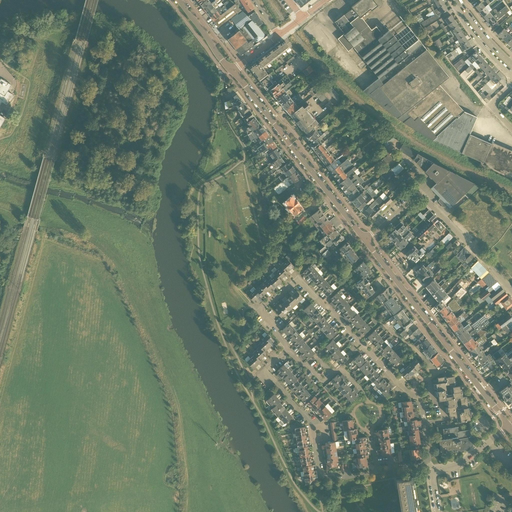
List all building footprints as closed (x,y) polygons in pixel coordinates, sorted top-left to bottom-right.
[(211,4),(215,0),(206,0),(200,4),(204,8),(211,3),(211,4)] [(214,8),(218,5),(217,5),(218,4),(217,3),(220,0),(215,0),(211,4),(211,3),(204,8),(207,13),(214,7),(214,8)] [(433,141),(461,153),(470,134),(477,117),(464,112),(463,111),(456,118),(432,92),(439,85),(449,77),(418,39),(404,50),(389,31),(390,30),(387,26),(384,29),(386,32),(383,35),(380,32),(376,26),(371,30),(368,26),(362,18),(361,18),(360,17),(370,9),(371,10),(377,5),(373,0),(360,0),(352,7),(353,8),(344,15),(335,22),(344,34),(338,39),(348,51),(354,47),(378,78),(363,91),(386,110),(397,118),(403,123),(433,141)] [(438,8),(445,5),(442,0),(440,0),(435,3),(438,8)] [(251,2),(243,7),(246,10),(248,12),(245,14),(247,16),(254,11),(253,9),(254,8),(251,2)] [(479,12),(485,7),(481,2),(475,7),(479,12)] [(218,12),(225,5),(224,4),(219,7),(218,5),(214,8),(214,7),(207,13),(210,17),(217,11),(218,12)] [(243,12),(237,6),(235,4),(230,8),(220,15),(213,21),(219,28),(231,19),(240,30),(252,21),(247,16),(245,14),(243,12)] [(213,21),(220,15),(219,13),(227,7),(225,5),(218,12),(217,11),(210,17),(213,21)] [(423,27),(428,24),(439,18),(437,15),(441,13),(441,14),(448,10),(445,5),(438,8),(435,10),(432,12),(427,15),(429,18),(424,21),(421,23),(423,27)] [(328,6),(324,10),(327,14),(332,11),(328,6)] [(497,22),(496,21),(509,10),(506,6),(498,12),(496,14),(493,17),(487,21),(491,26),(497,22)] [(483,17),(489,12),(485,7),(479,12),(483,17)] [(252,20),(259,27),(263,24),(257,13),(256,14),(254,11),(247,16),(252,21),(252,20)] [(487,21),(493,17),(489,12),(483,17),(487,21)] [(448,25),(454,20),(451,15),(444,19),(448,25)] [(259,27),(252,20),(252,21),(240,30),(228,39),(241,55),(268,35),(267,35),(259,27)] [(451,30),(458,26),(454,20),(448,25),(451,30)] [(453,36),(455,35),(461,31),(458,26),(451,30),(449,31),(453,36)] [(503,39),(508,34),(503,29),(498,34),(503,39)] [(458,40),(464,36),(461,31),(455,35),(458,40)] [(507,43),(511,38),(511,37),(508,34),(503,39),(507,43)] [(462,45),(468,41),(464,36),(458,40),(460,42),(456,45),(455,44),(453,45),(456,49),(462,45)] [(281,44),(286,50),(290,48),(285,41),(281,44)] [(462,45),(465,50),(471,47),(468,41),(462,45)] [(282,53),(286,50),(281,44),(277,47),(282,53)] [(278,57),(282,53),(277,47),(273,50),(278,57)] [(274,60),(278,57),(273,50),(269,53),(274,60)] [(474,61),(480,56),(476,51),(467,59),(472,64),(474,61)] [(270,63),(274,60),(269,53),(265,56),(270,63)] [(266,66),(270,63),(265,56),(261,59),(266,66)] [(479,66),(484,60),(480,56),(474,61),(479,66)] [(263,68),(266,66),(261,59),(258,62),(263,68)] [(483,70),(488,65),(484,60),(479,66),(483,70)] [(266,72),(263,68),(258,62),(256,63),(250,68),(253,72),(254,72),(257,76),(256,77),(260,81),(269,73),(270,74),(270,73),(268,70),(266,72)] [(470,66),(465,70),(468,73),(474,67),(471,64),(469,66),(470,66)] [(487,75),(493,69),(488,65),(483,70),(487,75)] [(313,71),(310,66),(303,72),(306,76),(313,71)] [(491,79),(497,74),(493,69),(487,75),(491,79)] [(273,78),(270,74),(269,73),(260,81),(261,83),(261,84),(262,85),(263,85),(263,86),(273,78)] [(497,74),(491,79),(489,82),(493,86),(495,84),(496,84),(501,79),(497,74)] [(273,78),(263,86),(264,86),(263,87),(264,88),(265,88),(267,90),(277,83),(273,78)] [(273,95),(287,84),(282,78),(278,81),(280,83),(270,90),(274,95),(273,95)] [(2,102),(3,103),(7,105),(7,104),(10,99),(11,100),(14,95),(13,95),(8,91),(12,85),(1,79),(0,80),(0,94),(4,97),(2,102)] [(277,99),(286,92),(284,90),(285,89),(285,90),(291,85),(289,82),(287,84),(273,95),(277,99)] [(282,105),(290,98),(289,97),(292,95),(289,90),(286,92),(277,99),(282,105)] [(239,110),(245,105),(237,94),(233,97),(235,99),(234,99),(226,102),(228,108),(236,106),(236,107),(239,110)] [(285,110),(285,109),(301,96),(299,94),(293,99),(292,100),(291,98),(290,98),(282,105),(281,105),(285,110)] [(303,100),(303,99),(301,96),(285,109),(288,112),(303,100)] [(302,106),(306,103),(303,100),(288,112),(290,115),(302,106)] [(242,117),(250,111),(245,105),(239,110),(242,117)] [(310,116),(308,113),(306,110),(310,107),(308,105),(304,108),(302,106),(290,115),(296,122),(297,123),(299,126),(302,130),(303,129),(307,134),(311,130),(318,123),(315,119),(313,120),(310,116)] [(246,123),(255,117),(250,111),(242,117),(246,123)] [(255,129),(260,124),(255,117),(246,123),(245,124),(246,127),(246,129),(246,130),(248,135),(251,133),(250,132),(253,130),(255,129)] [(312,142),(322,134),(320,131),(317,133),(316,130),(318,129),(317,127),(320,125),(318,123),(311,130),(312,131),(308,134),(308,135),(306,137),(307,137),(306,137),(306,138),(307,139),(308,140),(309,139),(309,140),(310,139),(312,142)] [(258,136),(265,131),(260,124),(255,129),(257,131),(255,133),(253,135),(256,138),(258,136)] [(262,141),(269,135),(265,131),(258,136),(256,138),(253,141),(255,143),(260,139),(262,141)] [(324,142),(321,138),(328,133),(327,131),(322,134),(312,142),(310,144),(312,145),(311,146),(311,147),(313,149),(314,150),(324,142)] [(511,152),(470,134),(461,153),(481,161),(511,175),(511,152)] [(266,147),(273,141),(269,135),(262,141),(260,142),(262,145),(257,149),(260,153),(267,148),(266,147)] [(384,140),(388,145),(395,140),(390,136),(384,140)] [(328,148),(328,147),(325,144),(326,144),(325,143),(326,142),(326,143),(327,143),(329,141),(327,139),(324,142),(314,150),(316,152),(316,153),(317,155),(318,155),(328,148)] [(266,156),(277,148),(276,146),(273,141),(266,147),(267,148),(268,150),(265,152),(266,153),(263,155),(265,157),(266,156)] [(332,153),(330,150),(330,149),(329,148),(330,148),(331,148),(333,147),(331,145),(328,147),(328,148),(318,155),(320,158),(320,159),(321,160),(322,160),(322,161),(332,153)] [(389,154),(391,153),(386,147),(382,150),(387,156),(389,154)] [(272,163),(280,157),(279,155),(282,154),(278,148),(277,148),(266,156),(271,162),(272,163)] [(336,159),(336,158),(334,155),(333,154),(334,153),(335,154),(337,152),(336,150),(332,153),(322,161),(324,163),(324,164),(325,166),(326,165),(327,166),(336,159)] [(340,164),(338,161),(337,163),(336,162),(345,155),(343,153),(336,158),(336,159),(327,166),(328,168),(328,170),(329,172),(331,171),(331,172),(340,164)] [(387,156),(381,160),(385,165),(393,159),(389,154),(387,156)] [(425,172),(433,163),(417,154),(413,161),(425,172)] [(273,174),(274,173),(278,170),(277,169),(282,165),(282,164),(284,162),(280,157),(272,163),(275,167),(270,171),(273,174)] [(335,177),(345,170),(343,167),(350,161),(347,159),(340,164),(331,172),(333,174),(332,174),(332,175),(333,177),(334,177),(335,177)] [(278,170),(274,173),(276,175),(279,172),(279,173),(280,172),(282,174),(283,174),(283,173),(292,166),(293,166),(292,166),(292,165),(292,164),(291,163),(290,163),(289,164),(288,165),(287,163),(278,170)] [(436,183),(449,171),(433,163),(425,172),(436,183)] [(283,174),(282,174),(279,177),(282,182),(284,180),(296,171),(292,166),(283,173),(283,174)] [(396,176),(402,170),(404,169),(401,166),(394,173),(396,176)] [(339,183),(347,177),(356,170),(354,167),(347,172),(345,170),(335,177),(336,178),(335,178),(335,179),(336,181),(337,181),(338,181),(339,183)] [(382,176),(386,180),(394,173),(391,170),(382,176)] [(273,188),(278,195),(279,195),(282,192),(294,183),(301,177),(296,171),(284,180),(282,182),(273,188)] [(407,179),(411,175),(406,171),(402,175),(407,180),(407,179)] [(475,184),(449,171),(436,183),(431,189),(440,198),(438,200),(438,202),(440,202),(442,203),(441,203),(441,207),(445,207),(447,205),(450,208),(453,205),(475,184)] [(359,178),(355,173),(349,178),(347,177),(339,183),(338,184),(343,190),(360,177),(359,177),(359,178)] [(347,195),(358,186),(357,184),(359,182),(358,181),(361,179),(360,177),(343,190),(345,192),(344,193),(345,194),(347,194),(347,195)] [(367,185),(366,186),(363,188),(362,187),(360,188),(358,186),(347,195),(350,198),(350,199),(350,200),(351,200),(352,200),(368,187),(367,185)] [(369,191),(367,189),(369,187),(368,187),(352,200),(357,207),(371,194),(369,191)] [(357,207),(359,210),(372,198),(376,194),(379,192),(376,189),(374,191),(371,194),(357,207)] [(289,210),(298,202),(293,196),(284,203),(288,208),(287,209),(289,210)] [(366,217),(369,215),(384,201),(380,196),(369,206),(362,212),(366,217)] [(382,211),(387,206),(386,205),(391,199),(388,197),(384,201),(369,215),(373,219),(382,211)] [(362,212),(369,206),(367,205),(370,203),(374,200),(372,198),(359,210),(362,212)] [(298,202),(289,210),(290,212),(291,211),(294,215),(297,213),(298,215),(299,215),(301,213),(302,212),(300,210),(303,208),(298,202)] [(425,217),(431,212),(426,207),(420,212),(425,217)] [(312,223),(323,214),(319,209),(312,215),(309,218),(311,221),(312,223)] [(431,212),(425,217),(430,222),(431,222),(435,218),(436,217),(434,215),(431,212)] [(320,229),(329,221),(323,214),(312,223),(318,230),(320,229)] [(325,237),(335,229),(329,221),(320,229),(322,232),(321,232),(325,237)] [(435,225),(431,221),(416,236),(420,240),(435,225)] [(439,222),(435,226),(441,232),(445,228),(440,221),(439,222)] [(387,236),(389,237),(392,240),(405,228),(403,225),(401,227),(398,224),(394,228),(395,229),(387,236)] [(396,245),(405,236),(403,234),(408,230),(405,228),(392,240),(396,245)] [(324,247),(340,234),(339,234),(340,232),(338,231),(337,231),(335,229),(325,237),(319,241),(324,247)] [(405,236),(396,245),(401,249),(408,243),(408,242),(409,241),(408,239),(412,235),(410,232),(405,236)] [(319,250),(325,257),(330,253),(327,249),(334,243),(336,245),(344,239),(343,238),(344,238),(343,236),(341,235),(341,236),(340,234),(324,247),(319,250)] [(339,257),(344,253),(351,248),(351,247),(349,245),(349,244),(348,243),(347,243),(346,242),(339,248),(341,251),(340,253),(338,256),(339,257)] [(410,260),(412,262),(413,262),(414,262),(415,262),(416,261),(425,252),(422,248),(418,251),(414,247),(410,251),(409,250),(405,254),(405,256),(407,258),(409,258),(410,257),(411,258),(410,260)] [(471,254),(464,248),(464,247),(455,256),(462,263),(465,260),(471,254)] [(358,258),(355,254),(351,248),(344,253),(348,257),(346,259),(348,261),(350,260),(351,262),(348,266),(350,268),(354,264),(352,263),(354,261),(356,264),(360,261),(358,258)] [(429,258),(435,252),(432,250),(426,255),(429,258)] [(474,257),(471,254),(465,260),(468,263),(474,257)] [(287,259),(284,263),(290,270),(294,266),(287,259)] [(354,271),(351,273),(353,274),(355,272),(356,272),(357,271),(360,273),(366,267),(368,266),(367,264),(366,263),(364,263),(363,261),(355,269),(354,271)] [(420,276),(425,272),(429,268),(430,268),(435,263),(433,261),(427,266),(425,264),(416,271),(415,272),(416,273),(418,273),(420,276)] [(478,261),(470,268),(481,279),(488,272),(478,261)] [(280,266),(280,267),(280,266),(286,273),(287,273),(290,270),(284,263),(280,266)] [(307,275),(314,269),(312,266),(314,265),(312,263),(304,271),(307,275)] [(283,277),(287,273),(286,273),(280,266),(280,267),(277,270),(283,277)] [(365,277),(366,276),(371,271),(369,270),(370,269),(369,268),(369,267),(368,266),(366,267),(360,273),(359,274),(363,279),(365,277)] [(316,267),(314,269),(307,275),(311,278),(318,272),(319,270),(316,267)] [(425,272),(420,276),(424,281),(426,280),(432,276),(432,275),(434,274),(429,268),(425,272)] [(273,273),(275,275),(280,280),(283,277),(277,270),(273,273)] [(314,282),(321,276),(318,272),(311,278),(314,282)] [(497,282),(494,278),(488,272),(481,279),(477,282),(482,288),(486,285),(489,288),(491,287),(497,282)] [(282,282),(280,280),(275,275),(272,278),(278,285),(282,282)] [(317,286),(324,279),(321,276),(314,282),(317,286)] [(362,289),(363,289),(368,284),(369,283),(369,282),(368,280),(367,280),(366,280),(365,277),(363,279),(361,281),(360,280),(358,282),(359,283),(357,283),(362,289)] [(274,288),(278,285),(272,278),(268,281),(274,288)] [(320,289),(327,283),(324,279),(317,286),(320,289)] [(439,287),(440,286),(444,282),(442,280),(438,284),(433,279),(425,286),(432,294),(439,287)] [(271,292),(274,288),(268,281),(265,285),(264,285),(269,290),(271,292)] [(495,291),(501,287),(497,282),(491,287),(495,291)] [(263,283),(259,286),(266,293),(269,290),(264,285),(265,285),(263,283)] [(324,293),(331,286),(327,283),(320,289),(324,293)] [(363,289),(368,296),(374,292),(368,284),(363,289)] [(439,302),(446,294),(444,291),(448,286),(446,284),(441,288),(440,286),(439,287),(432,294),(439,302)] [(262,296),(266,293),(259,286),(256,289),(262,296)] [(327,296),(328,296),(334,290),(331,286),(324,293),(327,296)] [(462,287),(455,294),(460,299),(467,292),(462,287)] [(491,295),(489,296),(493,301),(499,296),(504,291),(501,287),(495,291),(491,294),(491,295)] [(258,300),(262,296),(256,289),(252,293),(258,300)] [(380,303),(383,300),(390,295),(386,289),(376,297),(380,303)] [(483,301),(489,296),(491,295),(491,294),(487,290),(482,294),(479,296),(483,301)] [(293,294),(299,301),(303,298),(297,291),(293,294)] [(330,299),(334,302),(334,303),(341,296),(339,294),(341,293),(339,291),(330,299)] [(508,296),(504,291),(499,296),(493,301),(496,306),(500,303),(500,302),(508,296)] [(258,300),(252,293),(250,295),(248,293),(247,294),(255,303),(258,300)] [(293,294),(289,298),(296,305),(299,301),(293,294)] [(439,311),(445,305),(445,304),(446,303),(444,301),(449,296),(446,294),(439,302),(434,307),(439,311)] [(396,302),(390,295),(383,300),(384,302),(381,304),(382,305),(383,305),(386,309),(396,302)] [(337,306),(344,300),(341,296),(334,303),(337,306)] [(510,307),(511,305),(511,300),(508,296),(500,302),(500,303),(506,310),(510,307)] [(292,308),(296,305),(289,298),(286,301),(292,308)] [(344,300),(337,306),(339,308),(340,310),(347,303),(350,301),(347,298),(344,300)] [(461,308),(459,305),(454,298),(448,305),(448,306),(447,307),(445,305),(439,311),(447,322),(455,315),(453,314),(461,308)] [(289,311),(292,308),(286,301),(283,304),(282,304),(288,311),(289,311)] [(396,302),(386,309),(383,312),(386,315),(389,313),(391,316),(401,308),(396,302)] [(304,310),(307,314),(314,307),(311,303),(304,310)] [(350,308),(351,307),(347,303),(340,310),(344,313),(350,308)] [(282,304),(278,307),(285,314),(288,311),(282,304),(283,304),(282,304)] [(283,316),(285,314),(278,307),(275,310),(283,319),(284,318),(283,316)] [(307,314),(311,317),(318,311),(314,307),(307,314)] [(353,311),(350,308),(344,313),(343,314),(345,316),(344,318),(345,319),(353,311)] [(388,322),(388,321),(386,323),(390,326),(405,314),(404,313),(404,312),(404,311),(403,310),(402,310),(389,320),(389,321),(388,322)] [(319,313),(318,311),(311,317),(314,321),(321,314),(319,313)] [(356,315),(353,311),(345,319),(346,320),(347,319),(350,322),(351,321),(350,321),(356,315)] [(451,326),(465,315),(463,312),(456,318),(455,315),(447,322),(451,326)] [(314,321),(317,324),(324,318),(324,319),(324,318),(321,314),(314,321)] [(350,321),(351,321),(352,322),(354,324),(361,318),(357,314),(356,315),(350,321)] [(390,326),(394,330),(395,330),(401,325),(409,319),(407,317),(408,316),(408,315),(407,314),(406,314),(405,314),(390,326)] [(454,331),(462,325),(460,323),(468,316),(466,314),(465,315),(451,326),(454,331)] [(487,326),(486,325),(490,323),(483,315),(473,324),(470,326),(458,336),(464,343),(471,337),(474,335),(487,326)] [(502,328),(511,320),(511,317),(510,315),(498,323),(502,328)] [(327,322),(324,319),(324,318),(317,324),(320,328),(327,322)] [(354,324),(357,328),(364,321),(361,318),(354,324)] [(409,319),(401,325),(405,329),(399,334),(404,338),(411,331),(408,327),(413,322),(410,318),(409,319)] [(470,326),(473,324),(469,319),(462,325),(454,331),(458,336),(470,326)] [(357,328),(360,331),(367,325),(364,321),(357,328)] [(286,334),(293,327),(295,325),(291,322),(282,330),(286,334)] [(330,325),(328,324),(327,322),(320,328),(323,332),(330,325)] [(334,329),(332,327),(330,325),(323,332),(327,335),(334,329)] [(364,335),(365,334),(372,327),(371,325),(369,327),(367,325),(360,331),(362,333),(364,335)] [(289,337),(296,331),(293,327),(286,334),(289,337)] [(404,338),(410,344),(411,344),(423,334),(418,328),(413,333),(411,331),(404,338)] [(337,333),(335,331),(334,329),(327,335),(328,337),(327,339),(328,341),(337,333)] [(292,341),(299,334),(296,331),(289,337),(292,341)] [(378,334),(375,331),(368,337),(371,341),(378,334)] [(467,348),(484,334),(482,335),(481,333),(476,337),(474,335),(471,337),(464,343),(467,348)] [(270,344),(271,344),(272,343),(274,341),(268,334),(264,338),(265,339),(265,338),(270,344)] [(301,339),(302,339),(303,338),(299,334),(292,341),(295,344),(301,339)] [(371,341),(374,344),(381,338),(378,334),(371,341)] [(423,334),(411,344),(414,346),(415,345),(416,346),(419,343),(419,344),(426,338),(423,334)] [(470,351),(485,339),(487,338),(484,334),(467,348),(470,351)] [(265,338),(265,339),(261,342),(268,349),(272,345),(271,344),(270,344),(265,338)] [(384,342),(381,338),(374,344),(377,348),(384,342)] [(430,343),(426,338),(419,344),(419,343),(416,346),(420,351),(421,350),(424,348),(430,343)] [(305,342),(302,339),(301,339),(295,344),(294,345),(298,349),(305,342)] [(487,351),(494,346),(491,341),(488,343),(485,339),(470,351),(476,360),(487,351)] [(336,344),(333,340),(326,346),(329,350),(336,344)] [(264,352),(268,349),(261,342),(258,345),(259,347),(264,352)] [(298,349),(301,352),(308,346),(305,342),(298,349)] [(387,345),(384,342),(377,348),(381,352),(381,351),(387,345)] [(424,348),(428,352),(434,347),(430,343),(424,348)] [(339,347),(336,344),(329,350),(332,353),(332,354),(337,349),(338,349),(339,347)] [(388,345),(387,345),(381,351),(381,352),(384,355),(391,348),(388,345)] [(301,352),(304,356),(311,349),(308,346),(301,352)] [(266,354),(264,352),(259,347),(256,350),(262,357),(266,354)] [(428,352),(431,357),(438,352),(434,347),(428,352)] [(384,355),(387,358),(394,352),(391,348),(384,355)] [(501,356),(505,353),(501,348),(498,351),(497,351),(480,364),(483,369),(495,361),(494,360),(494,359),(493,358),(499,353),(501,356)] [(511,348),(507,351),(505,353),(501,356),(496,360),(497,360),(499,363),(500,365),(511,355),(511,348)] [(313,352),(311,349),(304,356),(308,360),(316,352),(315,350),(313,352)] [(341,352),(338,349),(337,349),(332,354),(332,353),(330,355),(332,357),(331,359),(333,360),(341,352)] [(497,351),(496,349),(492,352),(491,351),(489,353),(487,351),(476,360),(480,364),(497,351)] [(259,360),(262,357),(256,350),(252,354),(254,355),(259,360)] [(337,362),(344,356),(341,352),(333,360),(334,361),(335,360),(337,362)] [(387,358),(390,362),(391,362),(398,356),(394,352),(387,358)] [(443,362),(445,361),(444,360),(438,352),(431,357),(430,358),(432,361),(431,362),(434,365),(435,364),(437,366),(437,367),(440,370),(440,369),(441,369),(445,366),(443,362)] [(353,363),(355,362),(357,364),(364,358),(360,354),(352,362),(353,363)] [(261,362),(259,360),(254,355),(251,358),(257,365),(261,362)] [(511,355),(500,365),(501,366),(504,369),(504,370),(511,363),(511,355)] [(337,362),(340,366),(341,365),(349,358),(348,356),(346,358),(344,356),(337,362)] [(394,366),(395,365),(397,363),(401,359),(398,356),(391,362),(394,366)] [(253,369),(257,365),(251,358),(247,362),(253,369)] [(360,367),(360,368),(366,362),(367,362),(367,361),(364,358),(357,364),(360,367)] [(422,366),(415,359),(412,363),(418,370),(422,366)] [(370,365),(367,362),(366,362),(360,368),(360,367),(359,368),(363,371),(370,365)] [(277,371),(280,375),(281,375),(288,368),(290,366),(286,363),(277,371)] [(415,373),(418,370),(412,363),(408,366),(415,373)] [(373,369),(370,365),(363,371),(366,375),(373,369)] [(411,376),(415,373),(408,366),(405,369),(411,376)] [(291,372),(288,368),(281,375),(284,378),(291,372)] [(369,379),(376,372),(373,369),(366,375),(369,379)] [(407,380),(411,376),(405,369),(401,373),(407,380)] [(291,372),(284,378),(287,382),(294,376),(291,372)] [(373,382),(379,376),(376,372),(369,379),(373,382)] [(334,385),(341,378),(338,375),(331,381),(334,385)] [(383,379),(382,377),(380,375),(379,376),(373,382),(376,385),(383,379)] [(287,382),(290,385),(296,380),(297,380),(298,379),(294,376),(287,382)] [(443,400),(449,399),(450,407),(451,407),(452,413),(454,412),(454,415),(454,416),(455,418),(457,417),(457,422),(467,420),(470,420),(470,417),(471,417),(471,416),(471,413),(470,407),(469,404),(469,403),(469,402),(468,402),(468,399),(467,398),(467,397),(467,396),(465,396),(463,397),(463,393),(462,391),(462,390),(462,388),(462,387),(461,386),(461,385),(461,386),(460,386),(459,386),(457,386),(455,386),(454,381),(455,381),(454,376),(446,378),(446,377),(444,377),(437,378),(437,380),(437,383),(437,384),(439,384),(440,396),(443,395),(444,396),(443,396),(443,400)] [(344,382),(344,381),(341,378),(334,385),(337,388),(344,382)] [(379,389),(380,389),(386,383),(387,383),(383,379),(376,385),(379,389)] [(300,383),(297,380),(296,380),(290,385),(289,386),(292,388),(290,390),(292,391),(300,383)] [(511,388),(511,381),(507,386),(499,391),(502,395),(511,388)] [(337,388),(341,392),(348,385),(344,382),(337,388)] [(296,393),(303,387),(300,383),(292,391),(293,392),(294,391),(296,393)] [(379,389),(382,393),(389,387),(386,383),(380,389),(379,389)] [(351,389),(348,385),(341,392),(344,396),(345,395),(344,395),(351,389)] [(298,398),(306,391),(303,387),(296,393),(298,396),(297,397),(298,398)] [(382,396),(384,398),(393,390),(389,387),(382,393),(384,395),(382,396)] [(345,395),(348,398),(355,392),(351,388),(351,389),(344,395),(345,395)] [(505,399),(511,394),(511,388),(502,395),(505,399)] [(303,400),(310,394),(306,391),(298,398),(299,399),(301,398),(303,400)] [(358,396),(355,392),(348,398),(351,402),(358,396)] [(277,398),(275,395),(274,394),(266,401),(269,405),(277,398)] [(310,394),(303,400),(305,403),(303,404),(305,405),(307,403),(308,402),(313,398),(310,394)] [(307,403),(310,406),(310,407),(318,400),(314,396),(313,398),(308,402),(307,403)] [(281,401),(279,399),(277,398),(269,405),(272,408),(272,409),(279,403),(281,401)] [(311,406),(314,409),(314,410),(322,403),(318,399),(318,400),(310,407),(311,406)] [(282,406),(279,403),(272,409),(272,408),(271,410),(274,414),(282,406)] [(317,413),(325,406),(322,403),(314,410),(316,413),(317,413)] [(274,414),(278,417),(286,410),(282,406),(274,414)] [(321,416),(328,410),(325,406),(317,413),(317,414),(318,413),(321,416)] [(289,413),(287,412),(286,410),(278,417),(281,421),(289,413)] [(324,420),(332,413),(328,410),(321,416),(318,419),(320,422),(323,419),(324,420)] [(292,417),(289,413),(281,421),(284,424),(286,423),(287,425),(293,423),(295,420),(292,417)] [(464,447),(461,431),(459,431),(458,427),(449,429),(450,435),(451,434),(451,438),(453,449),(459,448),(459,450),(464,449),(464,447)] [(443,429),(444,439),(443,439),(442,432),(438,432),(441,451),(445,450),(445,451),(447,451),(447,450),(453,449),(451,438),(451,434),(450,435),(449,429),(443,429)] [(471,437),(470,430),(469,430),(461,431),(464,447),(469,447),(472,445),(474,443),(475,441),(475,440),(475,438),(473,437),(472,437),(471,437)] [(416,511),(411,477),(396,480),(400,511),(416,511)]
